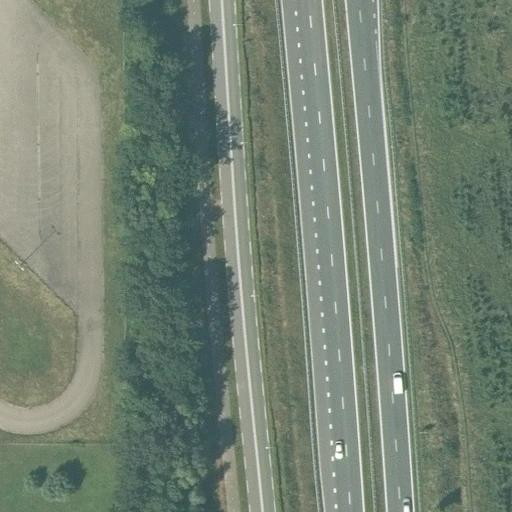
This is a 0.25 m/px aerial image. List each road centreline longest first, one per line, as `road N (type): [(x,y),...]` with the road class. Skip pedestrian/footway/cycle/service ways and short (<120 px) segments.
road 1 (unknown): [(5,0),(45,37),(80,89),(94,324),(89,385),(77,409),(58,422),(0,422)]
road 2 (trunk): [(401,511),(358,0)]
road 3 (trunk): [(308,0),(350,511)]
road 4 (unclassified): [(262,511),(222,0)]
